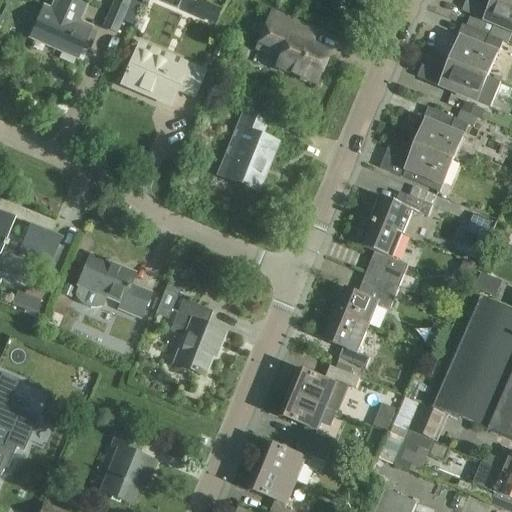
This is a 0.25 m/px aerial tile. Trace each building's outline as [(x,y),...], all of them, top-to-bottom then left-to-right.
[(88,49),(95,34),(89,32),(91,28),(79,23),(86,8),(66,0),(55,0),(51,11),(44,8),(31,37),(53,46),(51,50),(76,61),(82,46),(88,49)] [(115,0),(115,3),(103,28),(116,34),(127,8),(130,9),(133,3),(133,0),(115,0)] [(508,45),(511,36),(511,3),(504,0),(502,0),(497,13),(467,1),(462,13),(472,17),(468,27),(481,34),(504,43),(508,45)] [(207,8),(202,20),(212,25),(217,13),(207,8)] [(327,54),(308,47),(300,43),(306,30),(273,16),(261,44),(284,54),(278,69),(314,84),(327,54)] [(459,65),(490,78),(504,43),(481,34),(468,27),(468,28),(463,26),(454,49),(464,53),(459,65)] [(193,97),(201,78),(203,75),(139,47),(122,85),(139,93),(140,89),(171,102),(177,89),(193,97)] [(418,79),(479,104),(492,109),(503,83),(490,78),(459,65),(453,79),(423,67),(418,79)] [(455,162),(469,126),(429,109),(419,132),(429,136),(424,149),(455,162)] [(267,121),(245,112),(218,177),(257,193),(264,176),(260,175),(273,143),(260,138),(267,121)] [(442,195),(455,162),(424,149),(418,163),(389,150),(380,170),(442,195)] [(414,188),(410,198),(426,205),(433,208),(434,205),(437,198),(414,188)] [(429,218),(433,208),(426,205),(410,198),(407,197),(403,207),(370,194),(369,195),(379,199),(370,222),(359,218),(403,237),(413,212),(429,218)] [(54,224),(0,201),(0,256),(15,221),(30,227),(19,253),(50,266),(49,270),(60,274),(70,248),(59,244),(61,239),(50,235),(54,224)] [(477,217),(469,235),(485,242),(493,223),(477,217)] [(382,257),(374,279),(399,289),(408,267),(393,261),(403,237),(359,218),(359,219),(369,223),(360,247),(349,243),(382,257)] [(102,308),(106,300),(120,306),(117,312),(139,321),(150,294),(130,286),(135,275),(90,256),(77,288),(73,296),(76,301),(80,305),(81,307),(85,309),(88,310),(92,310),(99,309),(102,308)] [(474,294),(482,298),(494,303),(503,283),(482,274),(474,294)] [(154,316),(167,322),(184,282),(171,277),(154,316)] [(336,305),(332,315),(369,331),(379,306),(390,311),(399,289),(374,279),(365,300),(347,292),(341,307),(336,305)] [(43,297),(27,290),(24,299),(20,298),(16,308),(40,317),(44,307),(40,305),(43,297)] [(434,407),(511,441),(511,310),(494,303),(482,298),(434,407)] [(59,301),(56,310),(65,314),(68,305),(59,301)] [(183,301),(177,316),(169,333),(183,339),(173,365),(204,378),(215,351),(218,352),(225,335),(206,328),(212,313),(183,301)] [(340,360),(358,367),(366,371),(370,360),(359,355),(369,331),(332,315),(327,326),(332,327),(326,342),(344,350),(340,360)] [(287,392),(339,413),(350,387),(356,390),(360,379),(350,375),(331,367),(325,382),(296,370),(287,392)] [(430,370),(420,384),(432,392),(442,378),(430,370)] [(0,477),(3,470),(7,471),(16,450),(23,453),(38,420),(8,407),(19,382),(1,374),(0,377),(0,477)] [(301,440),(331,452),(334,443),(318,436),(328,410),(339,414),(339,413),(287,392),(278,416),(307,427),(301,440)] [(395,425),(432,441),(435,442),(446,417),(406,400),(395,425)] [(381,459),(410,471),(419,474),(432,441),(395,425),(381,459)] [(101,494),(113,499),(132,506),(142,481),(146,482),(153,464),(137,457),(143,444),(117,434),(112,447),(119,450),(101,494)] [(331,452),(301,440),(295,456),(266,444),(257,466),(299,483),(309,458),(326,465),(331,452)] [(365,454),(361,464),(374,469),(378,459),(365,454)] [(484,463),(511,474),(511,456),(509,464),(488,455),(484,463)] [(507,511),(511,511),(511,474),(484,463),(474,485),(495,494),(494,498),(491,505),(507,511)] [(292,511),(288,510),(299,483),(257,466),(247,490),(276,501),(272,511),(292,511)] [(461,483),(457,491),(491,505),(494,498),(461,483)] [(415,511),(419,504),(386,489),(376,511),(415,511)]
